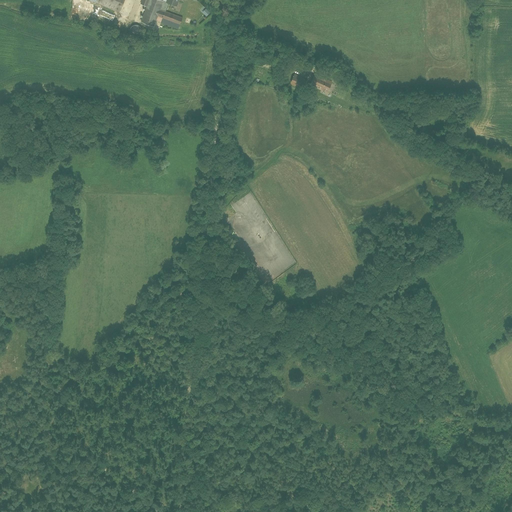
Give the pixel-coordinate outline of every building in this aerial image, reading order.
[(88,0),(119,12),(123,0),(88,0)] [(148,0),(142,18),(154,23),(156,14),(162,16),(161,21),(177,27),(180,17),(165,12),(169,2),(174,4),(175,0),(148,0)] [(140,31),(141,29),(140,28),(140,27),(139,26),(137,25),(136,25),(134,25),(133,26),(132,27),(131,28),(131,29),(131,31),(132,32),(133,33),(134,34),(136,34),(137,34),(139,33),(140,32),(140,31)] [(285,62),(280,72),(287,75),(292,66),(285,62)] [(333,84),(315,74),(310,84),(327,94),(333,84)] [(296,75),(290,85),(303,93),(310,83),(296,75)] [(237,197),(227,202),(232,211),(222,217),(230,231),(234,229),(231,224),(234,223),(231,218),(237,214),(235,210),(243,206),(237,197)]
